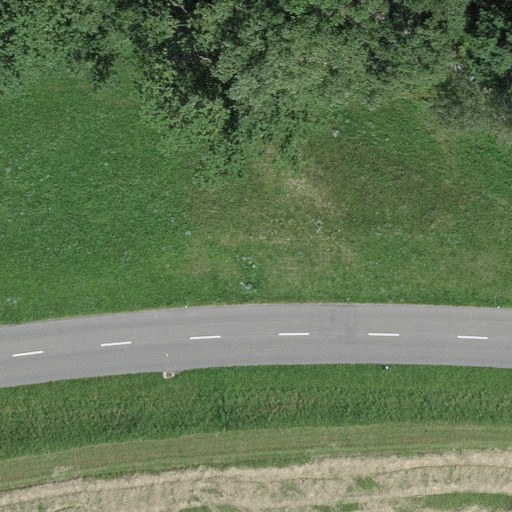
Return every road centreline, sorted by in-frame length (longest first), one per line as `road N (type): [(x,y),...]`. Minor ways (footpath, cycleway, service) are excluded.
road 1 (tertiary): [(511,349),(166,339),(0,364)]
road 2 (track): [(511,99),(368,0)]
